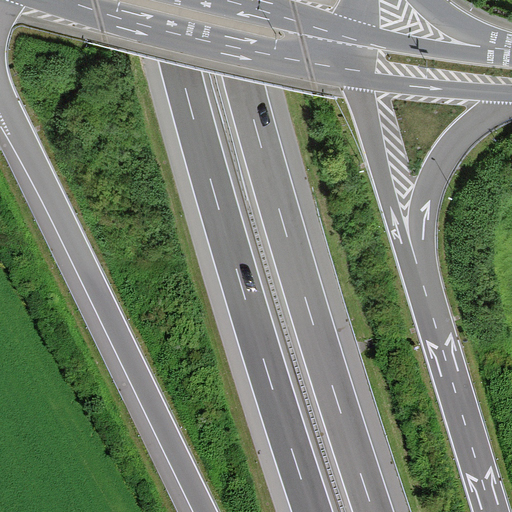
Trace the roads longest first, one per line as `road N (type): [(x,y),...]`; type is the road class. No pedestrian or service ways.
road 1 (motorway): [(164,0),(314,511)]
road 2 (motorway): [(373,511),(283,233),(230,0)]
road 3 (motorway): [(0,107),(198,511)]
road 4 (secondary): [(108,0),(357,55)]
road 5 (motorway): [(487,511),(416,277)]
road 6 (motorway): [(416,277),(365,118),(357,55)]
road 7 (motorway): [(416,277),(420,209),(441,146),(464,118),(511,92)]
road 8 (secondary): [(357,55),(511,78)]
